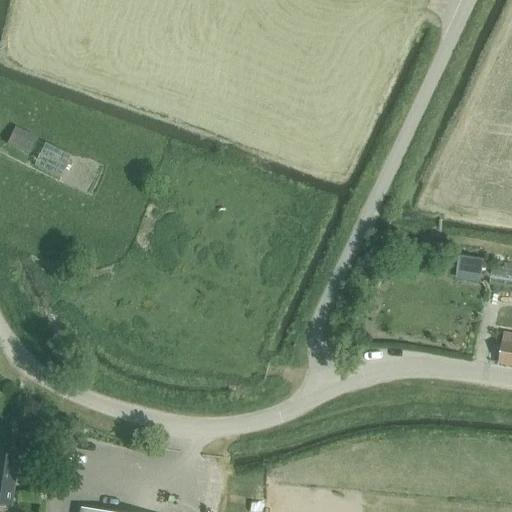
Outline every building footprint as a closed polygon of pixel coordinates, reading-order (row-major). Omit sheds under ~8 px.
[(15,127),(6,146),(27,156),(36,137),(15,127)] [(61,177),(72,154),(45,141),(34,164),(61,177)] [(457,257),(454,280),(480,283),(483,260),(457,257)] [(511,267),(493,264),(490,286),(511,289),(511,267)] [(499,364),(511,366),(511,335),(504,334),(499,364)] [(0,497),(10,499),(11,489),(12,489),(16,459),(0,456),(0,497)]
